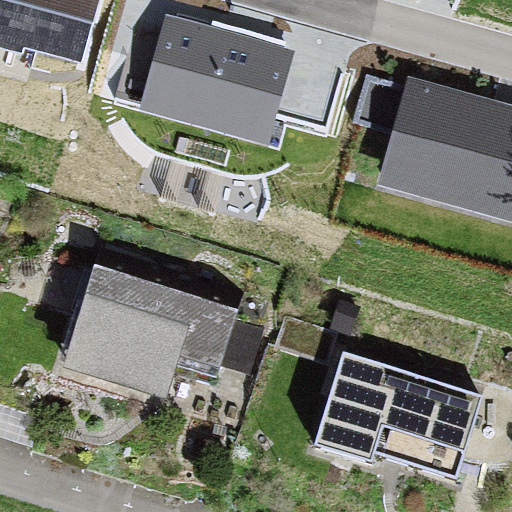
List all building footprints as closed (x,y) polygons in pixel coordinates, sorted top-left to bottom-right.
[(0,0),(0,42),(80,62),(94,0),(0,0)] [(263,142),(286,60),(170,28),(148,110),(263,142)] [(511,117),(412,90),(385,187),(511,221),(511,117)] [(87,306),(110,313),(92,372),(157,392),(164,369),(214,384),(241,294),(103,252),(87,306)] [(37,346),(0,334),(0,389),(21,396),(37,346)] [(372,466),(375,456),(457,482),(482,400),(344,358),(317,449),(372,466)] [(460,489),(452,511),(490,511),(494,500),(460,489)] [(511,511),(511,505),(504,503),(501,511),(511,511)]
